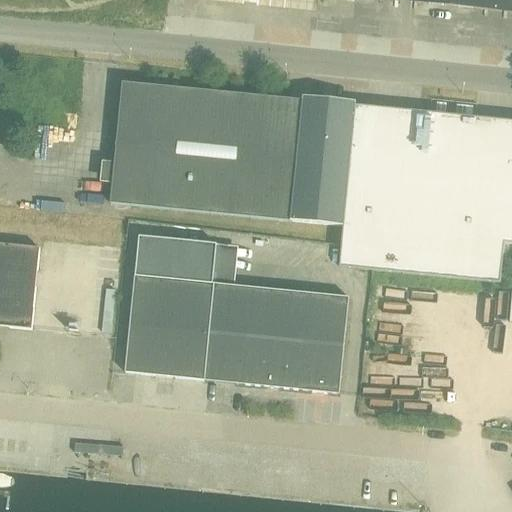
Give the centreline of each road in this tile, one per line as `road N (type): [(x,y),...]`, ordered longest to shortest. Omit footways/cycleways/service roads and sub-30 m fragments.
road 1 (unclassified): [(495,511),(466,477),(431,453),(0,413)]
road 2 (unclassified): [(511,77),(0,20)]
road 3 (unknown): [(260,265),(315,277),(342,306),(348,446)]
road 4 (unknown): [(0,154),(17,165),(62,170),(92,148),(97,31)]
road 5 (unknown): [(480,340),(493,508)]
